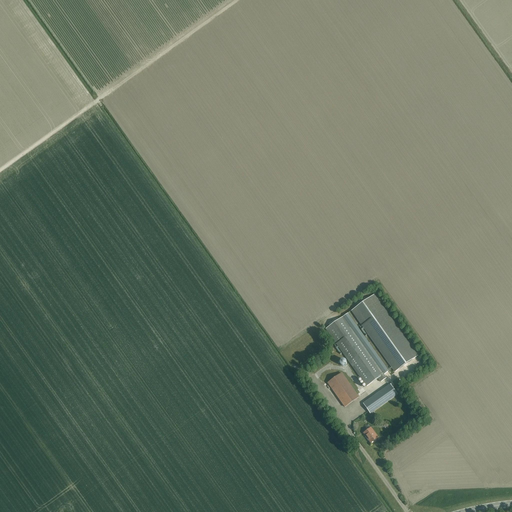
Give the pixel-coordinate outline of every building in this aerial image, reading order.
[(373,295),(352,311),(395,372),(417,356),(373,295)] [(389,370),(348,313),(326,329),(367,386),(378,378),(381,382),(386,378),(383,374),(389,370)] [(345,407),(359,397),(342,373),(328,383),(345,407)] [(361,386),(359,383),(361,382),(356,375),(351,378),(357,389),(361,386)] [(370,414),(389,400),(397,395),(390,384),(363,403),(370,414)] [(371,443),(378,438),(371,428),(364,433),(371,443)]
